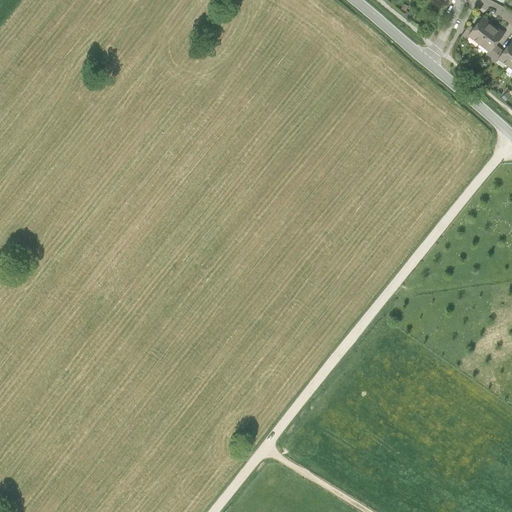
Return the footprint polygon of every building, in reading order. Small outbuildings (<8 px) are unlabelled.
[(470,35),(480,43),(494,25),(484,17),(475,28),(470,35)] [(465,30),(470,35),(475,28),(470,24),(465,30)] [(504,33),(494,25),(480,43),(491,50),(496,43),(504,33)] [(500,58),(510,66),(511,63),(511,42),(506,51),(500,58)] [(506,51),(496,43),(491,50),(488,54),(493,58),(492,60),(496,63),(500,58),(506,51)]
